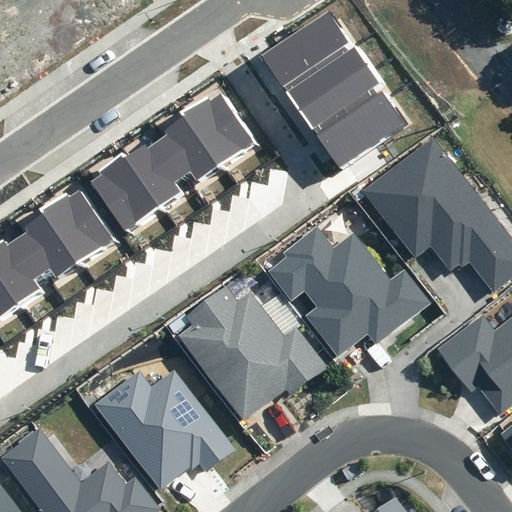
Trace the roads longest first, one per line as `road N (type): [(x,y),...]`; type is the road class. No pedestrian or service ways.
road 1 (unknown): [(0,404),(317,187),(206,20)]
road 2 (residential): [(251,511),(344,439),(386,433),(432,448),(492,511)]
road 3 (unknown): [(0,164),(236,0)]
